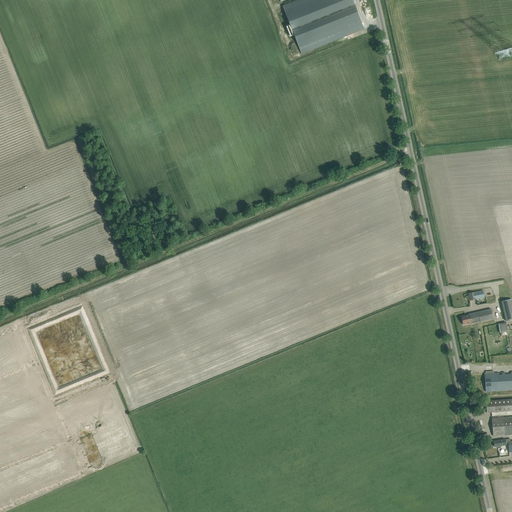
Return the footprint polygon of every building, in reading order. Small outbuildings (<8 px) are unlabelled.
[(364,29),(352,0),(298,0),(282,6),(290,25),(286,27),(290,37),(294,35),(301,54),(364,29)] [(484,298),(483,291),(476,292),(477,299),(484,298)] [(511,300),(511,299),(501,301),(506,321),(511,319),(511,300)] [(491,309),(474,313),(469,314),(469,315),(471,324),(476,323),(493,319),(491,309)] [(463,325),(471,323),(469,315),(461,317),(463,325)] [(508,323),(500,323),(501,332),(509,332),(508,323)] [(0,509),(15,503),(14,501),(90,470),(60,396),(54,398),(24,324),(0,333),(0,509)] [(486,374),(484,374),(486,392),(491,391),(511,389),(511,371),(494,373),(494,371),(486,372),(486,374)] [(511,399),(486,401),(487,413),(511,411),(511,399)] [(511,416),(492,418),(493,436),(511,434),(511,416)] [(511,441),(510,441),(510,439),(493,442),(494,447),(508,445),(509,452),(511,452),(511,441)]
